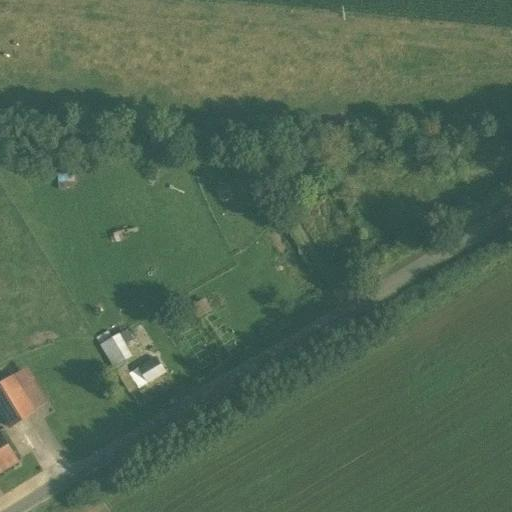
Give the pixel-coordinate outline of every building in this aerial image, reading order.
[(118,336),(102,345),(115,367),(130,358),(118,336)] [(156,358),(139,368),(147,382),(165,372),(163,369),(156,358)] [(147,382),(139,368),(127,376),(135,389),(147,382)] [(19,389),(13,377),(0,385),(0,410),(10,426),(33,412),(19,389)] [(19,389),(33,412),(47,403),(33,381),(19,389)] [(0,435),(0,470),(16,461),(0,435)]
